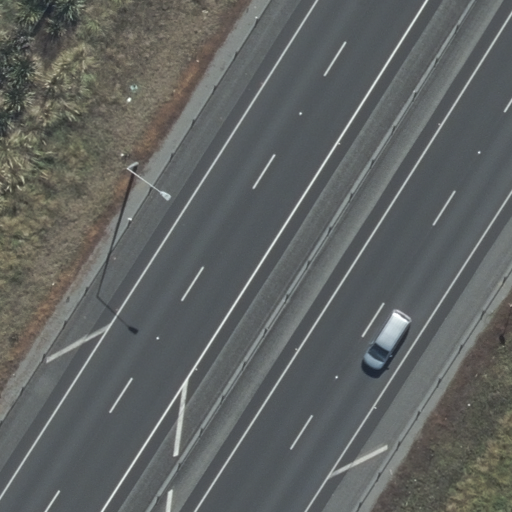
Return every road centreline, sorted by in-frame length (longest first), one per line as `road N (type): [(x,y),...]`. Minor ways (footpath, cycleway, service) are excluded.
road 1 (motorway): [(45,511),(372,0)]
road 2 (motorway): [(511,100),(250,511)]
